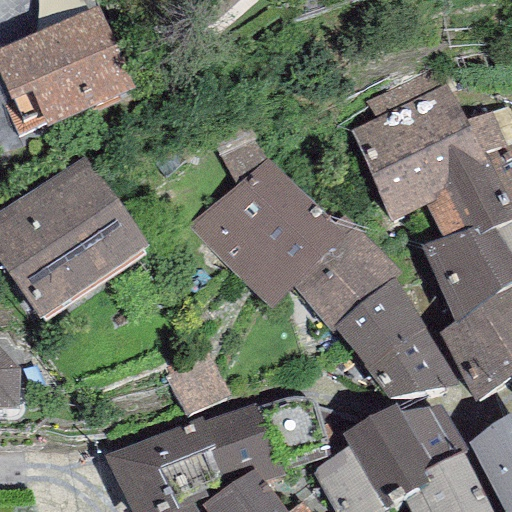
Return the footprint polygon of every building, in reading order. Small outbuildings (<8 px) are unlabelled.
[(95,13),(0,51),(0,81),(21,133),(127,89),(95,13)] [(423,200),(490,168),(448,86),(351,133),(389,224),(426,206),(423,200)] [(511,145),(487,155),(511,202),(511,145)] [(83,159),(0,215),(0,261),(40,321),(145,251),(83,159)] [(267,159),(186,228),(270,311),(293,289),(345,238),(333,226),(267,159)] [(423,200),(426,206),(443,240),(474,229),(480,234),(511,218),(511,213),(490,168),(423,200)] [(393,280),(401,275),(354,229),(345,216),(333,226),(345,238),(293,289),(331,334),(337,330),(393,280)] [(475,404),(511,380),(511,218),(480,234),(474,229),(443,240),(420,246),(454,323),(439,333),(475,404)] [(393,280),(337,330),(388,400),(455,385),(393,280)] [(5,338),(0,337),(0,406),(19,407),(20,354),(5,338)] [(132,511),(178,511),(192,505),(253,468),(256,471),(265,484),(285,474),(328,457),(314,401),(293,398),(255,407),(203,422),(201,419),(104,456),(132,511)] [(347,448),(385,511),(388,511),(405,504),(401,498),(428,483),(423,473),(462,454),(466,452),(440,406),(401,413),(395,405),(341,435),(347,448)] [(511,511),(511,412),(470,443),(503,511),(511,511)] [(385,511),(347,448),(313,471),(335,511),(385,511)] [(401,498),(405,504),(408,511),(493,511),(462,454),(423,473),(428,483),(401,498)] [(286,511),(265,484),(256,471),(201,506),(206,511),(286,511)]
